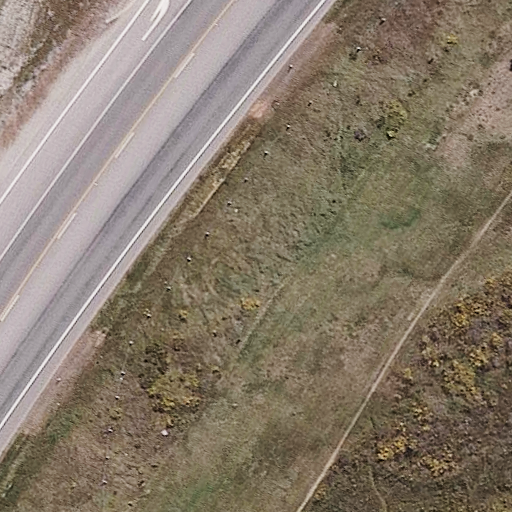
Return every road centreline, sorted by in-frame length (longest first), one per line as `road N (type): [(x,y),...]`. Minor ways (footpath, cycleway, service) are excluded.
road 1 (trunk): [(0,316),(235,0)]
road 2 (unknown): [(169,0),(0,228)]
